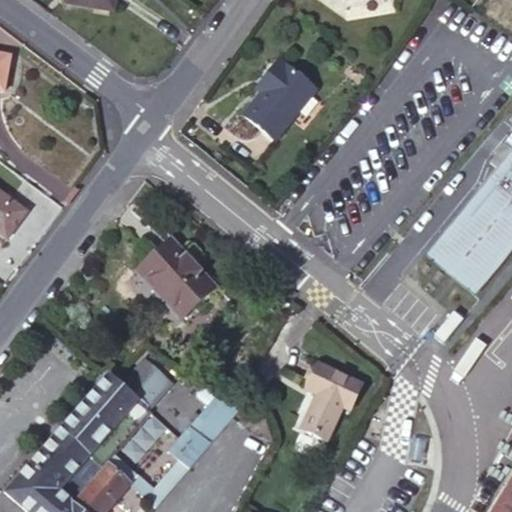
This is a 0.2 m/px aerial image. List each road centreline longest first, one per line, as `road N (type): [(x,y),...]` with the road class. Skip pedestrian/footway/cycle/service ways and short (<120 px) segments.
road 1 (unclassified): [(144,131),(408,356)]
road 2 (residential): [(0,326),(144,131)]
road 3 (residential): [(0,2),(158,113)]
road 4 (residential): [(158,113),(243,0)]
